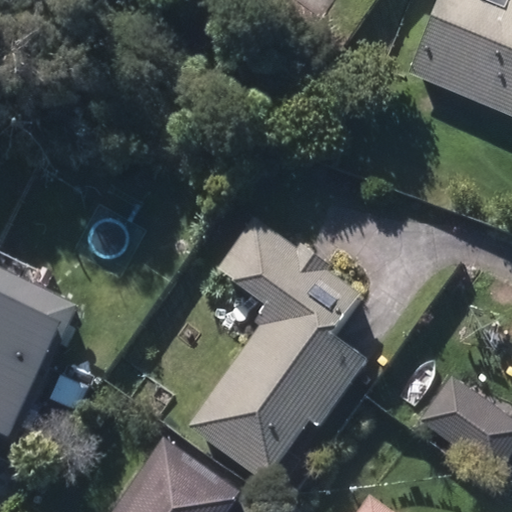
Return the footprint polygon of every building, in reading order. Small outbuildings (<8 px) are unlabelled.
[(437,0),(408,70),(462,92),(499,0),(437,0)] [(511,112),(511,0),(499,0),(462,92),(511,114),(511,112)] [(189,432),(265,487),(309,425),(321,433),(368,364),(333,340),(362,297),(328,275),(332,269),(301,248),(298,252),(255,222),(218,274),(268,311),(256,327),(261,331),(189,432)] [(0,255),(0,442),(13,448),(79,310),(34,289),(42,276),(0,255)] [(421,426),(498,480),(511,461),(511,420),(455,379),(421,426)] [(234,511),(244,500),(166,444),(122,504),(62,460),(24,511),(234,511)] [(272,487),(286,497),(308,470),(294,459),(272,487)] [(387,511),(372,500),(363,511),(387,511)]
